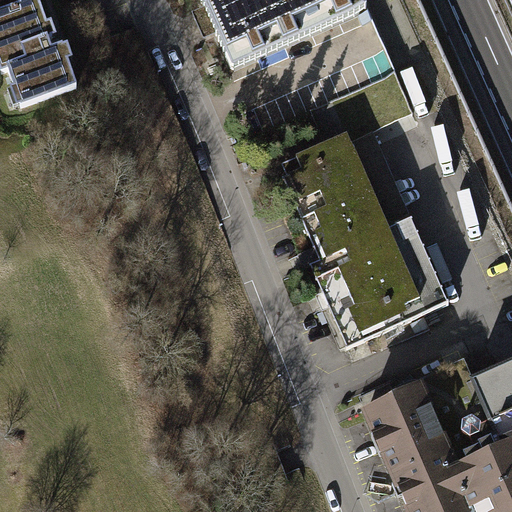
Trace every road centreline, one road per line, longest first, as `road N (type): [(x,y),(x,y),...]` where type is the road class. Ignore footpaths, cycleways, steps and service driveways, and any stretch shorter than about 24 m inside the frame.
road 1 (residential): [(350,511),(209,140),(145,0)]
road 2 (unknown): [(493,327),(404,148)]
road 3 (unknown): [(325,402),(493,327)]
